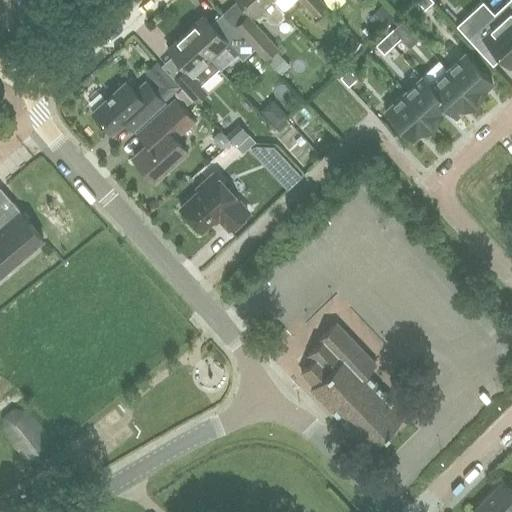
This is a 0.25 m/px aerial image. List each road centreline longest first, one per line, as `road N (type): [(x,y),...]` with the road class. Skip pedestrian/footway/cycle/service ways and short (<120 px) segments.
road 1 (unclassified): [(260,408),(233,340),(57,145),(30,89)]
road 2 (residential): [(511,275),(431,185),(511,115)]
road 3 (tertiary): [(66,511),(260,408)]
road 4 (tertiary): [(396,511),(295,416),(260,408)]
road 5 (residential): [(30,89),(132,0)]
road 6 (residential): [(421,511),(511,423)]
